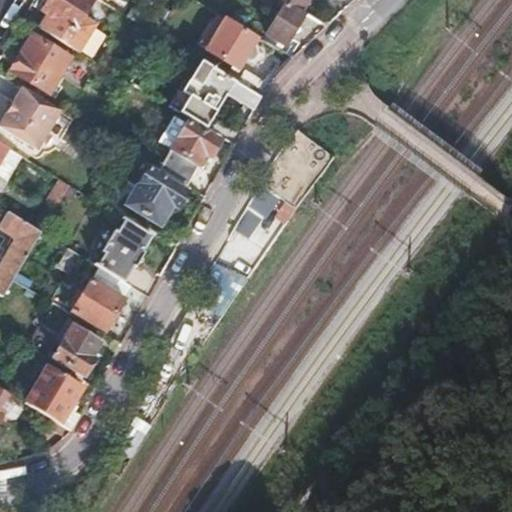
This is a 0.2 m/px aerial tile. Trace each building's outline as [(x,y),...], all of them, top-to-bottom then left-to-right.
[(39,30),(78,54),(95,26),(82,19),(93,2),(89,0),(49,0),(43,11),(49,15),(39,30)] [(281,0),(285,2),(300,11),(307,0),(281,0)] [(266,33),(284,44),(286,43),(304,14),(300,11),(285,2),(266,33)] [(237,69),(257,37),(226,18),(224,22),(219,18),(203,43),(209,47),(207,50),(237,69)] [(32,37),(11,72),(47,94),(68,59),(32,37)] [(241,66),(235,77),(236,78),(264,95),(271,82),(243,65),(241,66)] [(140,69),(130,84),(145,93),(154,78),(140,69)] [(256,108),(264,95),(236,78),(235,77),(229,74),(175,109),(202,124),(207,127),(227,93),(256,108)] [(0,128),(37,151),(61,111),(22,88),(0,124),(0,128)] [(185,118),(157,167),(186,183),(204,152),(210,156),(220,138),(185,118)] [(249,278),(331,152),(296,130),(215,256),(249,278)] [(144,164),(121,203),(158,225),(160,220),(164,220),(168,212),(167,209),(170,203),(174,205),(186,187),(144,164)] [(60,181),(46,205),(54,209),(68,186),(60,181)] [(46,205),(32,227),(40,231),(54,209),(46,205)] [(0,228),(16,238),(0,263),(0,294),(2,296),(12,279),(40,231),(32,227),(8,213),(0,225),(0,228)] [(95,262),(94,265),(122,281),(132,265),(133,266),(136,261),(139,256),(142,251),(140,251),(150,234),(121,218),(119,221),(95,262)] [(93,261),(95,262),(119,221),(117,220),(114,225),(111,225),(107,226),(104,227),(101,228),(98,230),(96,233),(94,236),(93,239),(92,243),(92,246),(93,250),(94,253),(96,256),(93,261)] [(62,271),(73,251),(64,245),(52,265),(62,271)] [(89,275),(69,307),(104,327),(124,295),(89,275)] [(72,322),(53,354),(81,370),(99,338),(72,322)] [(48,367),(28,403),(60,421),(71,428),(80,412),(69,405),(80,385),(48,367)] [(0,432),(0,430),(0,408),(9,392),(0,387),(0,432)]
